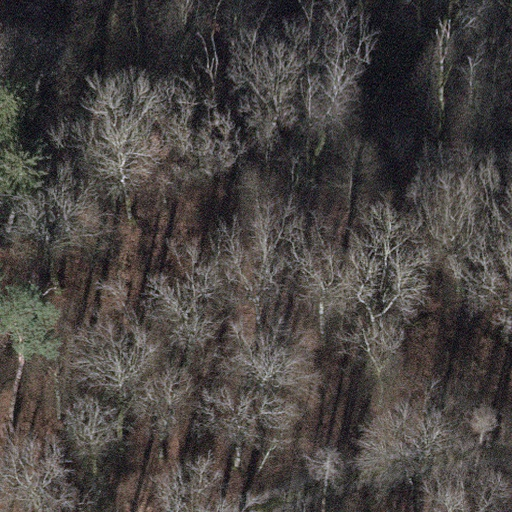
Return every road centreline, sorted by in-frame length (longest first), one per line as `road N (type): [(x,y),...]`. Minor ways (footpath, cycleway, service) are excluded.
road 1 (track): [(0,145),(120,256),(382,463)]
road 2 (track): [(511,458),(382,463),(237,511)]
